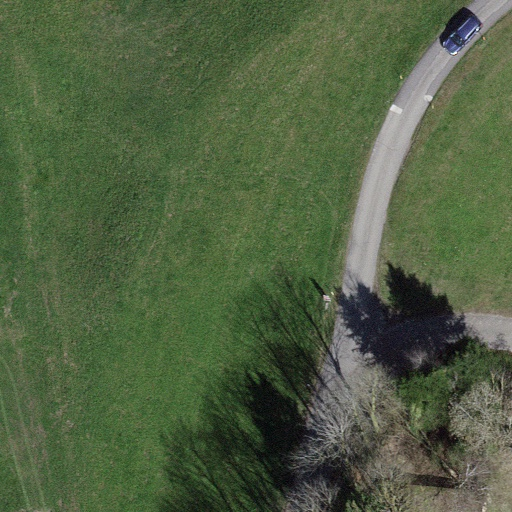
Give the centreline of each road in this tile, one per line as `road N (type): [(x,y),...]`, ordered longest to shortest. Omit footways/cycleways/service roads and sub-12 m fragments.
road 1 (unclassified): [(306,511),(347,328),(428,66),(511,0)]
road 2 (track): [(511,329),(347,328)]
